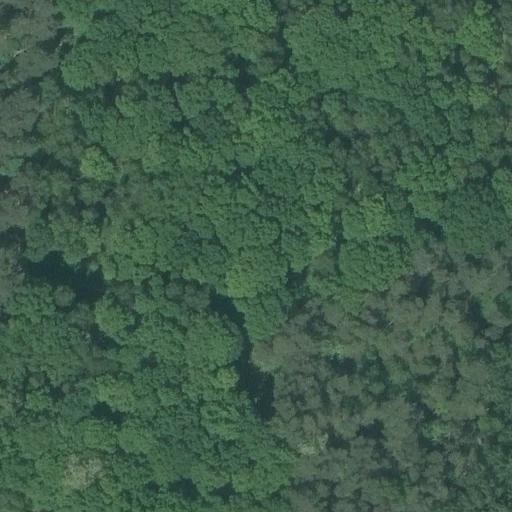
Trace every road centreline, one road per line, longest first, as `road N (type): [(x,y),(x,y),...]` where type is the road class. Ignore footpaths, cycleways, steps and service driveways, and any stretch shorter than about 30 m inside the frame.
road 1 (track): [(511,202),(165,328),(0,377)]
road 2 (track): [(437,511),(511,298)]
road 3 (track): [(226,306),(269,390),(272,511)]
